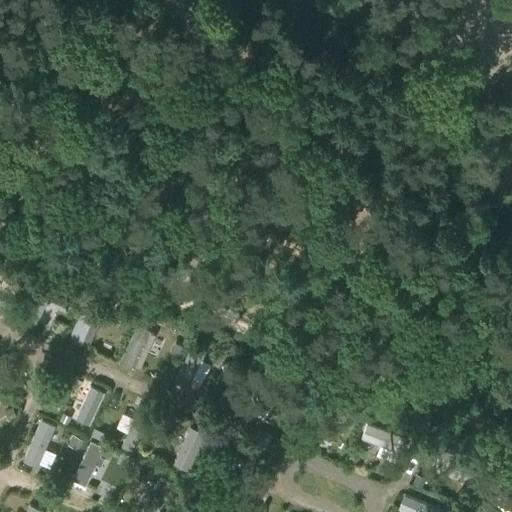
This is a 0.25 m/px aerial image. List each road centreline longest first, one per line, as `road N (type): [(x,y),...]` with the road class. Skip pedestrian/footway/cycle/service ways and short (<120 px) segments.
road 1 (track): [(0,225),(511,436)]
road 2 (track): [(0,330),(174,403)]
road 3 (track): [(0,476),(51,352)]
